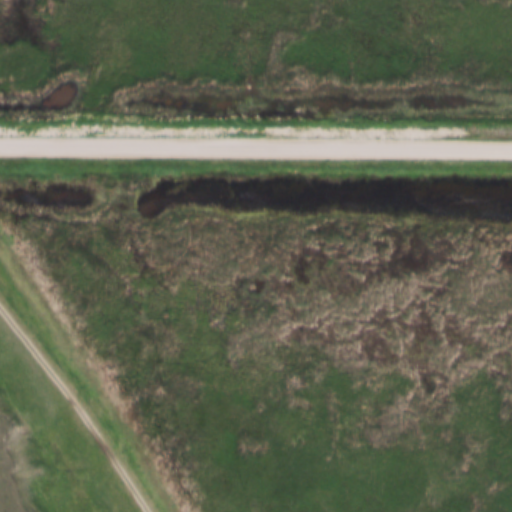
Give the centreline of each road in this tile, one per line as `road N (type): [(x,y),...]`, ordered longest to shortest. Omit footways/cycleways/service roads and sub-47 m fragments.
road 1 (residential): [(511,141),(0,139)]
road 2 (track): [(153,511),(0,296)]
